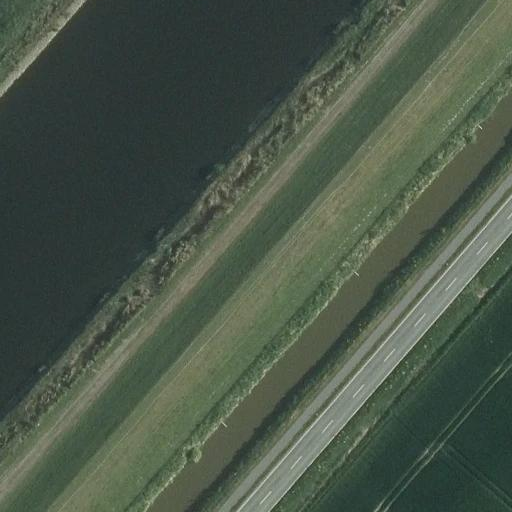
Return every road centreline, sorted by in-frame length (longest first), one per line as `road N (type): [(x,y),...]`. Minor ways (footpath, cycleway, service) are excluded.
road 1 (track): [(431,0),(0,499)]
road 2 (secondary): [(255,511),(511,215)]
